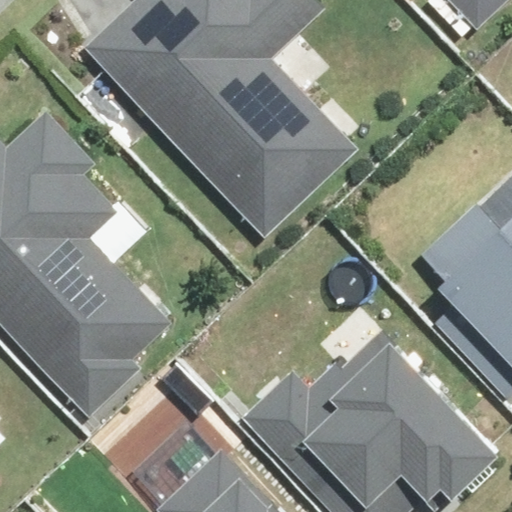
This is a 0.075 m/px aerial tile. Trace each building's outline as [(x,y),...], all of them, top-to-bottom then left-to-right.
[(120,0),(79,39),(262,232),(352,148),(268,59),(317,12),(305,0),(120,0)] [(470,0),(484,14),(498,0),(470,0)] [(0,319),(91,415),(139,369),(126,356),(167,317),(93,241),(113,222),(120,215),(85,179),(93,171),(36,112),(0,146),(0,319)] [(447,286),(511,347),(511,205),(510,207),(481,179),(420,242),(457,276),(447,286)] [(289,374),(243,417),(331,511),(411,511),(420,504),(427,511),(443,511),(500,459),(378,328),(307,394),(289,374)] [(0,457),(29,429),(0,399),(0,457)] [(147,511),(273,511),(213,446),(191,467),(144,509),(147,511)]
